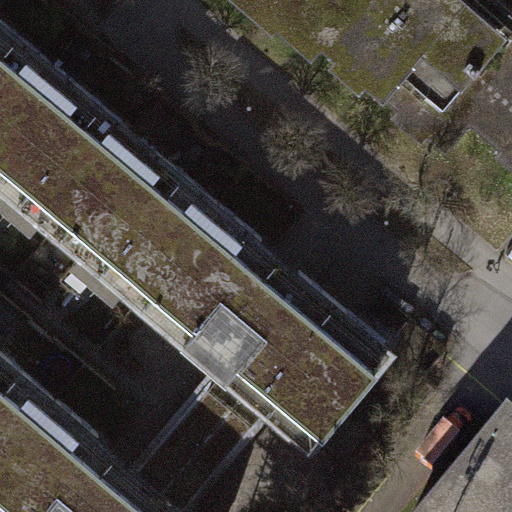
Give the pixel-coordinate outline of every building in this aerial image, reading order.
[(280,0),(286,5),(278,13),(310,41),(318,31),(334,45),(340,37),(366,60),(359,68),(395,99),(404,88),(429,110),(421,119),(443,139),(467,112),(497,139),(508,127),(511,130),(511,27),(480,0),(280,0)] [(0,16),(0,169),(148,292),(161,281),(199,312),(224,284),(245,299),(261,314),(225,357),(274,398),(313,430),(387,341),(282,253),(0,16)] [(195,511),(186,504),(137,463),(123,451),(0,348),(0,477),(35,508),(60,479),(80,495),(97,509),(94,511),(195,511)] [(225,357),(137,463),(186,504),(274,398),(225,357)] [(362,427),(343,412),(323,436),(343,452),(362,427)] [(511,511),(511,444),(507,440),(446,511),(511,511)]
